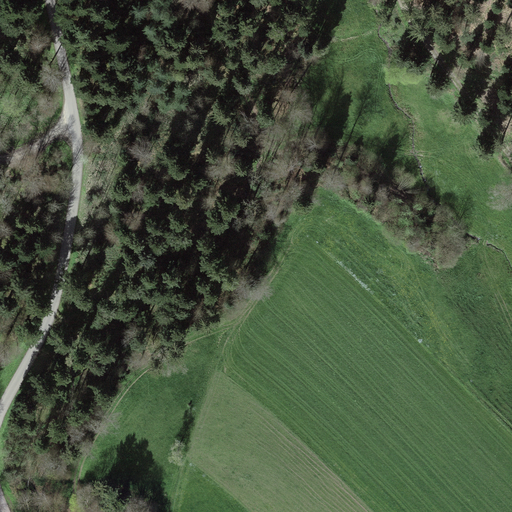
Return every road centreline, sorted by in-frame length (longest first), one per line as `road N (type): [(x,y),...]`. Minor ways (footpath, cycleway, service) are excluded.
road 1 (residential): [(0,411),(44,319),(74,195),(73,128),(50,0)]
road 2 (track): [(511,164),(397,0)]
